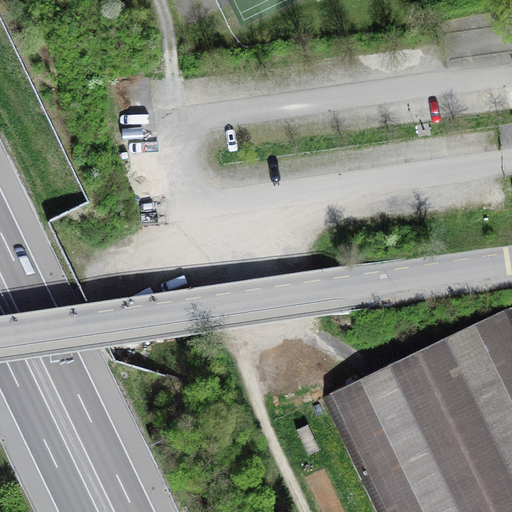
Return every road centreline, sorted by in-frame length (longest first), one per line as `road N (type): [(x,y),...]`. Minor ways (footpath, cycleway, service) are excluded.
road 1 (tertiary): [(511,261),(0,334)]
road 2 (track): [(210,205),(232,332),(305,511)]
road 3 (motorway): [(134,511),(0,230)]
road 4 (motorway): [(0,348),(78,511)]
